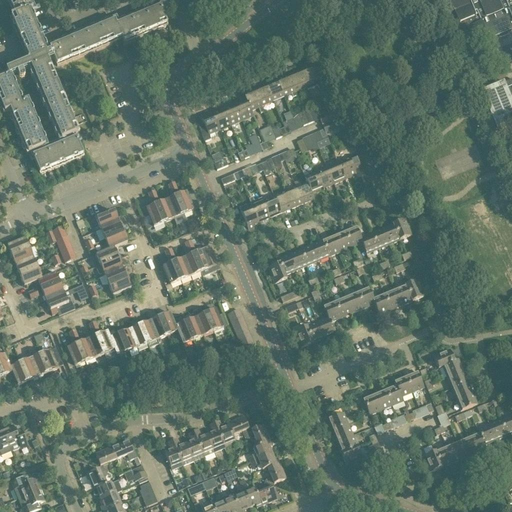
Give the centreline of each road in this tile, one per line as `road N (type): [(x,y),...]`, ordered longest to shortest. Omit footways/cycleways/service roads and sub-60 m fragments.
road 1 (residential): [(0,277),(20,328),(31,332),(156,287),(117,184)]
road 2 (residential): [(87,437),(124,423),(195,418),(286,379)]
road 3 (residential): [(232,253),(368,204),(376,187),(362,151)]
road 4 (tertiary): [(286,379),(232,253)]
road 5 (residential): [(202,181),(313,135)]
